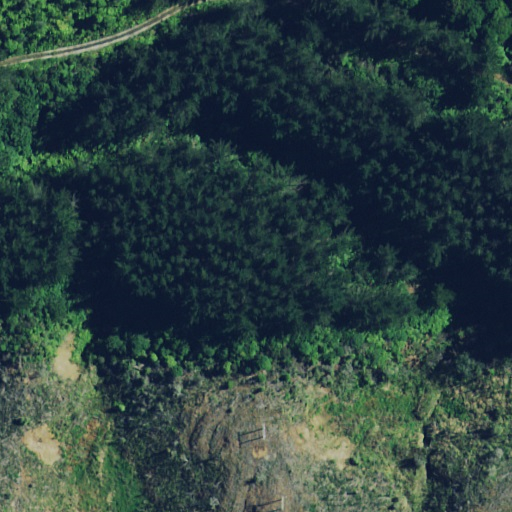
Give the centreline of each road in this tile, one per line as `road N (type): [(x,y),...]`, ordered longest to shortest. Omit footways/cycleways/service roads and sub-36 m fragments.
road 1 (track): [(144,0),(0,59)]
road 2 (track): [(511,59),(390,0)]
